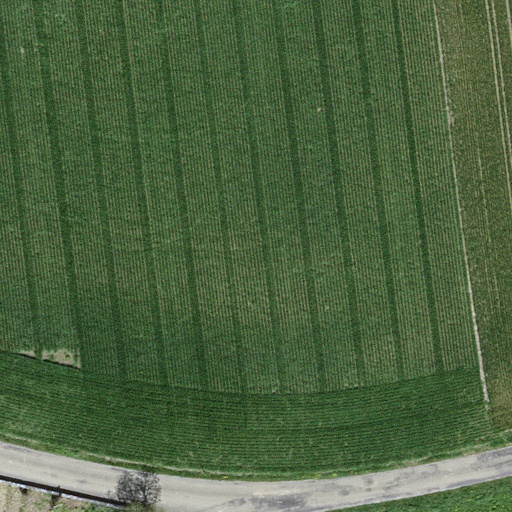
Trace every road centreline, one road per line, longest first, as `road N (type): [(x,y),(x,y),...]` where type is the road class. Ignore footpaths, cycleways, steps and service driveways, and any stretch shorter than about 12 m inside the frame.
road 1 (unclassified): [(0,450),(276,504)]
road 2 (unclassified): [(276,504),(511,459)]
